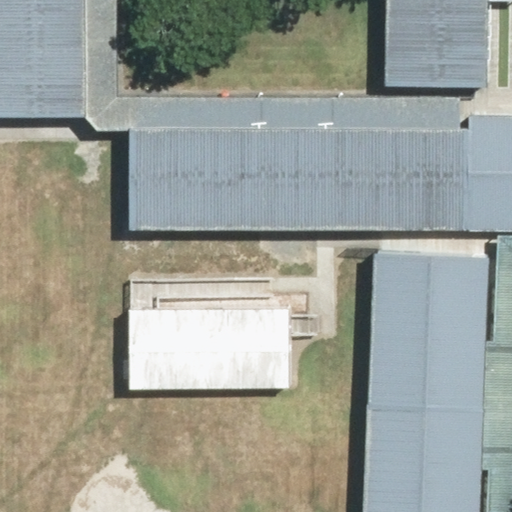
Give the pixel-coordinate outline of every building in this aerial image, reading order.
[(84,0),(0,0),(0,117),(85,117),(84,0)] [(386,0),(386,81),(484,82),(484,0),(386,0)] [(127,127),(127,232),(511,232),(511,117),(473,117),(473,128),(127,127)] [(477,511),(486,257),(375,253),(366,511),(477,511)] [(293,294),(133,294),(133,373),(293,374),(293,294)]
